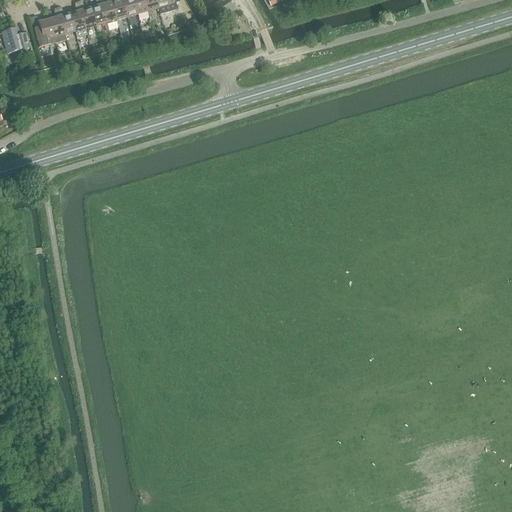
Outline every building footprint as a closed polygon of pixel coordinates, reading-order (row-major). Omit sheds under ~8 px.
[(96,26),(106,23),(99,0),(95,0),(96,5),(98,5),(99,7),(91,9),(96,26)] [(118,26),(117,21),(112,3),(104,5),(104,3),(105,2),(104,0),(99,0),(106,23),(108,29),(118,26)] [(119,0),(120,1),(112,3),(117,21),(127,18),(122,0),(119,0)] [(122,0),(127,18),(137,15),(133,0),(122,0)] [(133,0),(137,15),(148,12),(144,0),(133,0)] [(144,0),(148,12),(158,9),(155,0),(144,0)] [(177,10),(176,4),(175,3),(174,0),(155,0),(158,9),(160,15),(177,10)] [(221,0),(222,1),(215,6),(223,19),(235,11),(228,0),(221,0)] [(82,2),(78,3),(85,29),(96,26),(91,9),(83,11),(83,9),(85,8),(82,2)] [(78,13),(70,15),(75,32),(85,29),(78,3),(74,4),(75,11),(77,11),(78,13)] [(49,21),(56,44),(66,41),(65,35),(57,8),(54,10),(54,16),(56,16),(57,18),(49,21)] [(61,8),(57,8),(65,35),(75,32),(70,15),(63,17),(62,15),(64,14),(61,8)] [(33,30),(37,43),(38,48),(56,44),(49,21),(42,23),(42,22),(38,23),(40,28),(33,30)] [(19,36),(18,29),(0,34),(2,34),(8,54),(17,51),(19,56),(31,53),(26,34),(19,36)]
